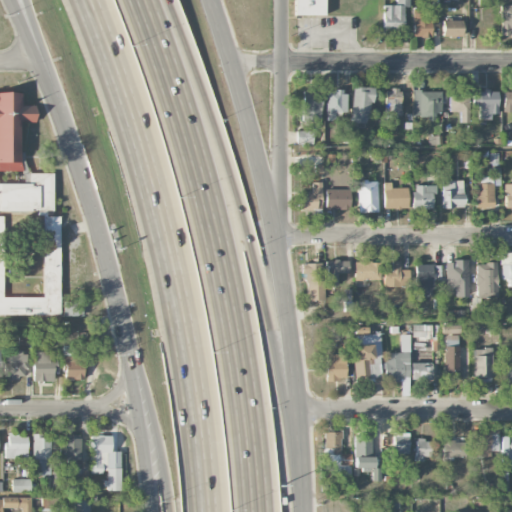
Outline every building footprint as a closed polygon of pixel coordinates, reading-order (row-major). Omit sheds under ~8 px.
[(294,0),(294,16),(323,16),(323,0),(294,0)] [(383,6),(382,31),(403,31),(403,7),(409,7),(409,0),(395,0),(396,6),(383,6)] [(500,36),(511,36),(511,31),(511,5),(500,5),(500,36)] [(430,13),(412,13),(411,37),(430,37),(430,13)] [(462,21),(443,20),(442,36),(461,37),(462,21)] [(351,123),(367,123),(368,103),(373,104),(374,88),(352,87),(351,123)] [(302,90),(302,122),(320,122),(321,91),(302,90)] [(326,90),(325,121),(335,121),(335,113),(345,113),(345,91),(326,90)] [(384,90),(385,126),(397,126),(396,116),(400,116),(400,90),(384,90)] [(503,92),(502,113),(511,113),(511,90),(510,92),(503,92)] [(413,118),(434,118),(434,113),(441,113),(440,91),(412,91),(413,118)] [(478,118),(497,118),(496,91),(471,91),(472,107),(478,107),(478,118)] [(0,162),(20,163),(21,122),(35,122),(36,106),(22,106),(22,93),(0,92),(0,162)] [(449,112),(459,112),(460,122),(469,122),(468,93),(449,93),(449,112)] [(311,131),(295,131),(296,145),(312,145),(311,131)] [(479,177),(479,183),(499,183),(499,169),(491,169),(491,177),(479,177)] [(0,315),(59,315),(60,214),(53,214),(53,173),(29,173),(29,184),(0,183),(0,211),(43,212),(42,297),(2,297),(3,217),(0,216),(0,315)] [(463,181),(442,181),(442,208),(463,208),(463,181)] [(320,182),(311,183),(311,194),(297,194),(297,210),(320,209),(320,182)] [(376,182),(357,182),(358,213),(377,212),(376,182)] [(492,183),(475,184),(476,208),(493,208),(492,183)] [(511,183),(503,184),(504,209),(511,208),(511,183)] [(433,185),(412,186),(413,209),(433,209),(433,185)] [(383,188),(383,209),(408,209),(407,188),(383,188)] [(325,209),(349,209),(349,190),(325,189),(325,209)] [(347,273),(347,261),(327,261),(326,285),(336,285),(336,273),(347,273)] [(383,286),(407,287),(407,270),(399,270),(399,261),(383,261),(383,286)] [(468,297),(467,261),(444,261),(445,289),(454,289),(454,297),(468,297)] [(353,280),(380,281),(380,263),(354,262),(353,280)] [(323,300),(322,263),(301,264),(301,274),(305,274),(306,301),(323,300)] [(496,263),(474,264),(475,298),(496,298),(496,263)] [(511,263),(501,264),(501,280),(511,279),(511,284),(511,283),(511,263)] [(439,264),(414,265),(415,295),(432,295),(432,287),(440,287),(439,264)] [(63,316),(82,317),(82,302),(63,301),(63,316)] [(412,338),(431,339),(431,325),(412,325),(412,338)] [(458,334),(458,326),(442,326),(442,333),(458,334)] [(355,378),(380,378),(380,335),(354,335),(355,378)] [(459,382),(459,347),(444,346),(443,381),(459,382)] [(472,349),(472,378),(491,379),(491,349),(472,349)] [(24,350),(5,351),(6,379),(25,378),(24,350)] [(55,381),(54,360),(49,361),(49,352),(37,352),(37,360),(32,360),(33,382),(55,381)] [(385,352),(384,380),(408,380),(409,352),(385,352)] [(325,380),(345,381),(345,354),(326,354),(325,380)] [(63,379),(83,380),(84,356),(64,355),(63,379)] [(511,380),(511,356),(501,357),(502,381),(511,380)] [(431,380),(431,363),(411,363),(411,380),(431,380)] [(498,451),(498,431),(471,431),(472,457),(489,456),(489,452),(498,451)] [(4,458),(26,459),(27,437),(17,437),(17,433),(5,432),(4,458)] [(351,454),(339,454),(340,433),(324,432),(323,467),(339,468),(339,462),(350,462),(351,454)] [(408,433),(393,433),(392,454),(408,455),(408,433)] [(79,460),(80,437),(63,436),(61,460),(79,460)] [(120,451),(110,451),(110,436),(90,436),(90,473),(106,473),(106,491),(120,491),(120,451)] [(372,436),(354,436),(353,470),(371,470),(372,436)] [(511,441),(511,436),(501,436),(500,466),(511,465),(511,441)] [(32,460),(38,460),(38,475),(50,475),(50,437),(32,437),(32,460)] [(430,459),(431,440),(415,439),(415,459),(430,459)] [(465,457),(465,441),(442,442),(443,461),(453,461),(453,458),(465,457)] [(11,492),(30,492),(30,479),(12,479),(11,492)] [(0,498),(0,508),(21,508),(21,511),(29,511),(30,499),(0,498)] [(73,511),(89,511),(90,501),(74,500),(73,511)]
